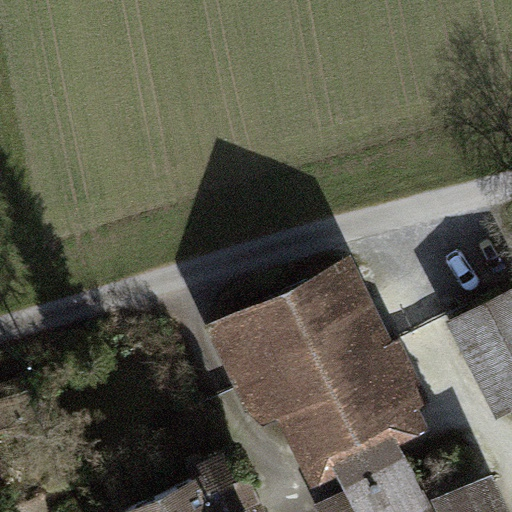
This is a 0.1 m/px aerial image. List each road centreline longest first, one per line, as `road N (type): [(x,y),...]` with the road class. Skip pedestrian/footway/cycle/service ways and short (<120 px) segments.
road 1 (track): [(0,324),(511,179)]
road 2 (track): [(376,216),(461,407),(511,454)]
